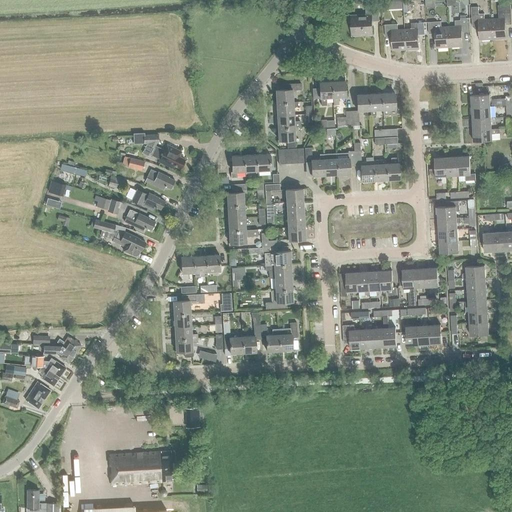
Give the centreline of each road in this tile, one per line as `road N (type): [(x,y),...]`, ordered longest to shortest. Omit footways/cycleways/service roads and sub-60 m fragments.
road 1 (unclassified): [(296,31),(215,141),(164,255),(103,343)]
road 2 (residential): [(330,366),(511,356)]
road 3 (unclassified): [(103,343),(27,451),(0,471)]
road 4 (unknown): [(65,395),(99,496),(156,496)]
road 5 (residential): [(324,257),(321,202),(419,197)]
road 6 (residential): [(324,257),(422,251),(419,197)]
road 7 (track): [(65,395),(212,390)]
road 8 (residential): [(193,374),(330,366)]
road 9 (residential): [(296,31),(412,75)]
road 10 (residential): [(419,197),(412,75)]
